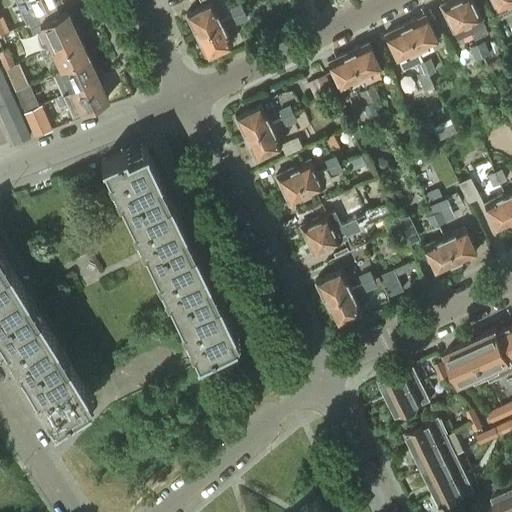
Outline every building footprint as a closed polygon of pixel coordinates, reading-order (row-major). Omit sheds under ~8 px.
[(33,8),(37,16),(57,6),(53,0),(17,0),(23,12),(33,8)] [(457,37),(470,31),(471,31),(455,0),(447,0),(440,3),(457,37)] [(473,0),(455,0),(471,31),(470,31),(473,37),(487,30),(484,24),(485,24),(473,0)] [(511,5),(509,0),(492,0),(500,16),(511,10),(511,5)] [(196,32),(222,20),(212,1),(187,13),(191,22),(190,25),(192,29),(195,30),(196,32)] [(232,15),(243,10),(240,2),(229,8),(232,15)] [(57,6),(37,16),(40,22),(38,23),(27,28),(33,43),(30,45),(34,52),(49,45),(78,31),(67,9),(60,12),(57,6)] [(247,17),(243,10),(232,15),(236,22),(247,17)] [(407,22),(405,23),(417,48),(438,38),(426,13),(416,18),(413,17),(408,19),(407,22)] [(222,20),(196,32),(197,35),(196,38),(198,42),(201,43),(205,52),(231,39),(222,20)] [(395,28),(384,33),(397,58),(398,58),(403,68),(416,62),(422,75),(429,71),(428,70),(423,59),(417,48),(405,23),(403,24),(400,23),(396,25),(395,28)] [(49,45),(59,67),(88,53),(78,31),(49,45)] [(483,39),(476,42),(482,53),(488,50),(483,39)] [(348,50),(360,76),(381,66),(369,40),(359,45),(355,44),(351,46),(350,49),(348,50)] [(475,56),(482,53),(476,42),(470,45),(475,56)] [(0,49),(0,55),(5,67),(14,63),(7,46),(0,49)] [(360,76),(348,50),(346,51),(343,50),(339,52),(338,55),(328,60),(340,85),(360,76)] [(51,71),(61,92),(62,92),(99,74),(88,53),(59,67),(51,71)] [(429,56),(423,59),(428,70),(429,71),(435,68),(429,56)] [(19,60),(14,63),(5,67),(15,88),(29,82),(19,60)] [(325,71),(316,76),(326,95),(334,91),(325,71)] [(422,75),(419,76),(424,87),(432,83),(434,82),(433,80),(429,71),(422,75)] [(109,96),(99,74),(62,92),(61,92),(55,95),(59,103),(65,100),(72,114),(109,96)] [(316,100),(326,95),(316,76),(307,81),(316,100)] [(0,95),(11,90),(6,79),(0,81),(0,95)] [(39,103),(29,82),(15,88),(25,110),(33,106),(39,103)] [(424,87),(423,87),(427,94),(436,90),(432,83),(424,87)] [(373,85),(367,88),(371,98),(378,95),(373,85)] [(365,101),(371,98),(367,88),(366,87),(360,90),(365,101)] [(0,109),(16,102),(11,90),(0,95),(0,109)] [(377,109),(372,99),(363,103),(368,114),(377,109)] [(21,112),(16,102),(0,109),(0,111),(4,120),(21,112)] [(244,133),(245,135),(271,122),(261,102),(235,114),(240,124),(239,127),(241,131),(244,133)] [(282,117),(293,112),(290,105),(278,111),(282,117)] [(33,106),(25,110),(29,117),(37,114),(33,106)] [(21,112),(4,120),(9,131),(26,123),(21,112)] [(293,112),(282,117),(285,124),(296,118),(293,112)] [(430,120),(422,124),(426,133),(433,129),(439,139),(457,130),(450,116),(433,125),(430,120)] [(271,122),(245,135),(246,137),(245,140),(247,144),(250,145),(255,155),(281,143),(271,122)] [(31,134),(26,123),(9,131),(13,142),(31,134)] [(125,149),(101,161),(102,162),(103,162),(108,172),(106,173),(118,197),(120,196),(124,204),(165,184),(164,184),(160,175),(161,175),(160,173),(159,173),(154,164),(146,146),(147,146),(146,144),(127,153),(125,149)] [(324,158),(327,165),(339,160),(335,153),(324,158)] [(346,161),(350,171),(363,165),(359,155),(346,161)] [(316,171),(309,157),(276,174),(283,187),(316,171)] [(378,172),(389,167),(386,159),(379,157),(372,160),(378,172)] [(339,160),(327,165),(331,172),(342,167),(339,160)] [(501,166),(494,169),(499,181),(506,178),(501,166)] [(316,171),(283,187),(289,201),(322,185),(321,182),(328,179),(323,167),(316,171)] [(492,184),(499,181),(494,169),(487,173),(492,184)] [(470,175),(458,181),(468,201),(480,196),(470,175)] [(363,183),(368,193),(378,188),(373,178),(363,183)] [(165,184),(124,204),(132,222),(131,223),(142,246),(144,246),(148,254),(190,234),(189,233),(188,234),(184,225),(185,224),(184,223),(183,223),(165,186),(166,185),(165,184)] [(355,198),(350,188),(339,193),(343,201),(349,201),(355,198)] [(511,208),(504,192),(484,202),(496,227),(506,223),(509,224),(511,222),(511,208)] [(429,204),(433,212),(439,209),(450,204),(446,196),(429,204)] [(349,210),(353,218),(364,213),(360,205),(349,210)] [(300,224),(307,238),(341,222),(334,208),(300,224)] [(433,212),(438,223),(445,220),(439,209),(433,212)] [(432,226),(438,223),(433,212),(426,215),(432,226)] [(409,213),(397,218),(408,242),(420,237),(409,213)] [(341,222),(307,238),(314,252),(348,236),(341,222)] [(444,234),(456,260),(458,259),(461,260),(465,258),(466,255),(476,250),(464,224),(444,234)] [(190,234),(148,254),(157,272),(155,272),(167,296),(168,295),(172,304),(214,283),(213,283),(208,274),(209,274),(209,272),(208,273),(189,235),(190,235),(190,234)] [(454,261),(456,260),(444,234),(423,244),(435,270),(445,265),(448,266),(453,264),(454,261)] [(0,322),(33,301),(34,301),(33,300),(32,300),(27,292),(27,291),(27,290),(26,290),(4,255),(0,256),(0,322)] [(325,300),(351,287),(341,267),(315,279),(325,300)] [(393,267),(377,274),(388,295),(403,288),(393,267)] [(359,276),(362,282),(373,277),(370,270),(359,276)] [(376,283),(373,277),(362,282),(365,288),(376,283)] [(214,283),(172,304),(181,321),(179,322),(191,346),(192,345),(196,352),(194,353),(196,356),(235,336),(235,334),(237,333),(233,323),(234,323),(233,322),(232,322),(213,285),(214,284),(214,283)] [(351,287),(325,300),(335,320),(361,308),(351,287)] [(33,301),(0,322),(0,334),(4,341),(3,342),(17,364),(18,363),(24,372),(62,348),(63,347),(62,346),(61,347),(56,338),(57,338),(56,336),(55,337),(33,301)] [(511,323),(499,330),(510,355),(511,354),(511,323)] [(511,366),(511,358),(510,355),(499,330),(497,326),(471,339),(485,368),(489,377),(511,366)] [(471,339),(445,351),(459,381),(485,368),(471,339)] [(52,420),(84,400),(90,397),(89,395),(91,394),(85,385),(86,384),(85,383),(84,384),(62,348),(24,372),(34,388),(32,389),(46,411),(48,410),(52,417),(51,418),(52,420)] [(434,362),(438,372),(446,368),(441,359),(434,362)] [(388,396),(421,379),(412,361),(379,377),(388,396)] [(451,378),(446,368),(438,372),(443,381),(451,378)] [(430,398),(421,379),(388,396),(397,414),(430,398)] [(506,414),(511,410),(511,407),(509,402),(502,405),(506,414)] [(499,417),(506,414),(502,405),(495,408),(499,417)] [(470,419),(477,415),(473,406),(465,410),(470,419)] [(495,408),(488,411),(493,420),(499,417),(495,408)] [(414,449),(448,433),(438,414),(405,431),(414,449)] [(482,424),(477,415),(470,419),(474,428),(482,424)] [(499,433),(510,428),(507,420),(496,426),(499,433)] [(486,430),(490,438),(499,433),(496,426),(486,430)] [(480,442),(490,438),(486,430),(477,435),(480,442)] [(414,449),(423,467),(456,451),(448,433),(414,449)] [(423,467),(432,485),(465,469),(456,451),(423,467)] [(485,484),(498,511),(511,511),(511,492),(504,476),(500,468),(484,475),(487,483),(485,484)] [(475,488),(465,469),(432,485),(441,504),(475,488)] [(331,511),(317,495),(316,497),(307,505),(306,504),(299,509),(300,510),(298,511),(331,511)]
